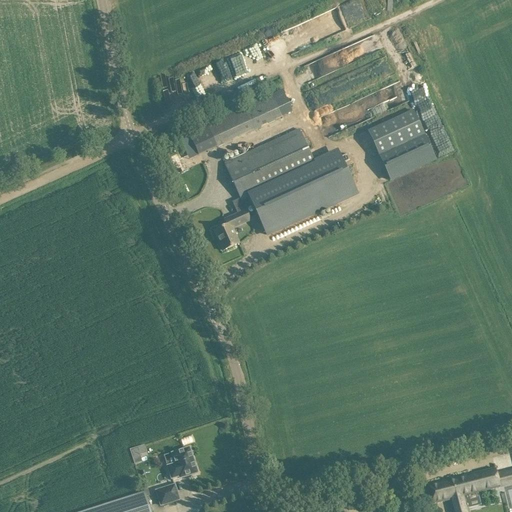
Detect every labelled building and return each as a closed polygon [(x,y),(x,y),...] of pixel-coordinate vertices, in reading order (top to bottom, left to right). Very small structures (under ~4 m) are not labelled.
[(273,95),(189,133),(199,155),(226,143),(291,113),(283,95),(275,99),(273,95)] [(413,111),(368,132),(390,180),(436,159),(413,111)] [(226,162),(224,163),(240,198),(243,203),(244,206),(246,210),(250,219),(257,215),(266,235),(358,193),(341,157),(317,168),(300,130),(227,163),(226,162)] [(227,226),(215,231),(224,251),(239,244),(232,228),(250,220),(250,219),(246,210),(238,214),(224,220),(227,226)] [(139,454),(145,453),(143,445),(129,449),(133,464),(141,462),(139,454)] [(165,456),(172,479),(173,479),(179,477),(180,478),(197,473),(192,456),(193,455),(192,451),(190,450),(189,448),(180,451),(178,450),(174,452),(173,453),(165,456)] [(493,469),(430,485),(435,504),(449,500),(452,511),(469,511),(465,496),(500,487),(511,484),(511,470),(497,474),(495,468),(493,469)] [(175,485),(156,491),(161,505),(179,500),(175,485)] [(84,511),(150,511),(145,492),(84,511)]
